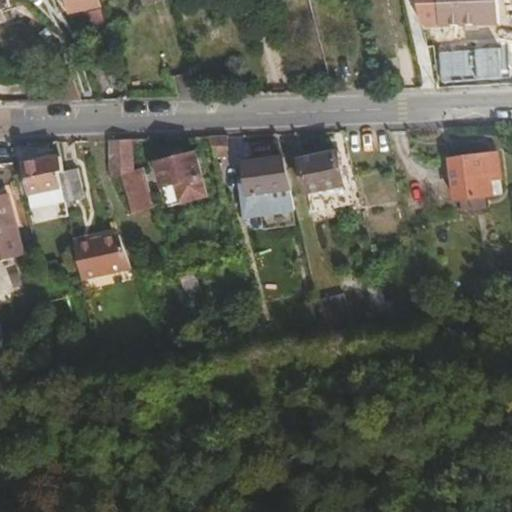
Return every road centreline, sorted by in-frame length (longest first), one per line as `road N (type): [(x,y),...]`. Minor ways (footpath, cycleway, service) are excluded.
road 1 (secondary): [(511,102),(0,122)]
road 2 (unknown): [(94,119),(75,38),(45,0)]
